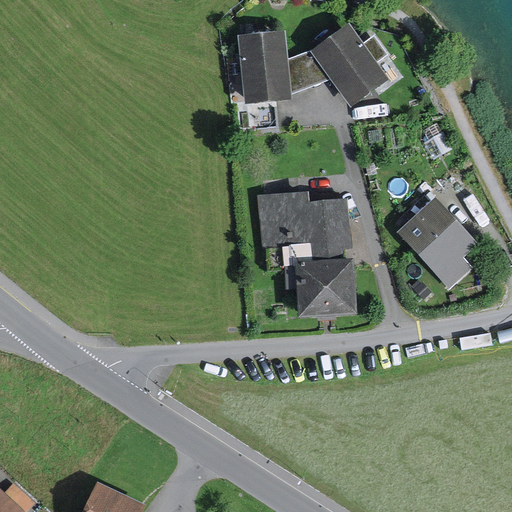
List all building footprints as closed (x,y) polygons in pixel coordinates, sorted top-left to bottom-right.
[(385,87),(349,38),(317,61),(354,111),(385,87)] [(285,103),(277,40),(245,44),(252,107),(285,103)] [(306,203),(264,205),(266,253),(301,251),(304,322),(350,320),(346,213),(306,215),(306,203)] [(406,242),(450,290),(466,275),(457,265),(470,253),(435,215),(406,242)] [(138,511),(139,510),(100,491),(90,511),(138,511)] [(0,511),(18,511),(0,495),(0,511)]
